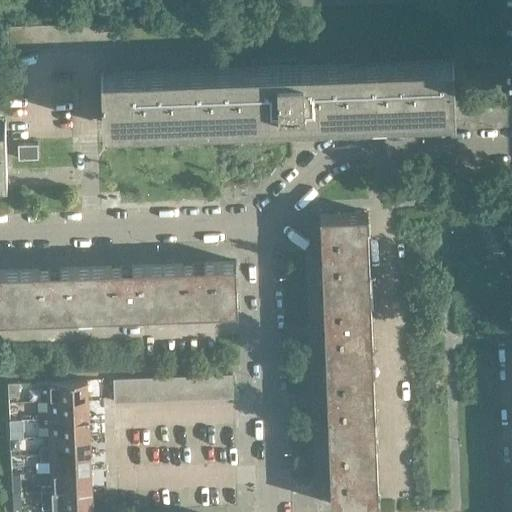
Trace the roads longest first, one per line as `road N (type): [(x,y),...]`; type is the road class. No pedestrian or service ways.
road 1 (unclassified): [(275,511),(264,217)]
road 2 (residential): [(264,217),(328,155),(511,147)]
road 3 (residential): [(0,226),(264,217)]
